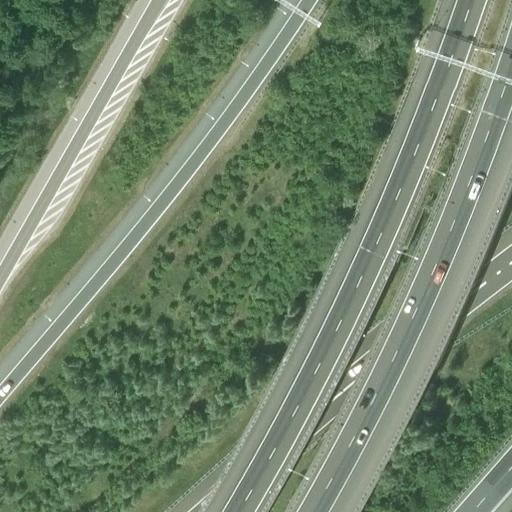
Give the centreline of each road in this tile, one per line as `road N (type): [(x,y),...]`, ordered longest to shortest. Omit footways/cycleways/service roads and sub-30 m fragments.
road 1 (motorway): [(469,0),(376,246),(239,511)]
road 2 (trunk): [(306,0),(159,209),(0,393)]
road 3 (motorway): [(311,511),(418,305),(511,71)]
road 4 (motorway): [(482,283),(198,511)]
road 5 (motorway): [(482,283),(231,511)]
road 6 (trunk): [(159,0),(0,278)]
